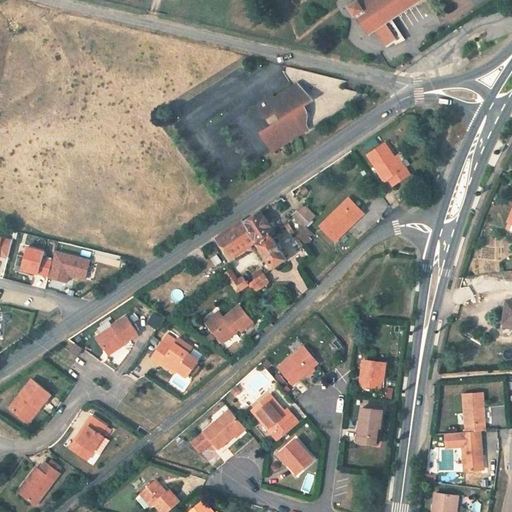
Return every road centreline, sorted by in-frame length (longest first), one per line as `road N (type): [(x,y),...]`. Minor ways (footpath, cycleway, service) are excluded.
road 1 (residential): [(55,511),(212,389),(363,246),(396,226),(436,231)]
road 2 (secondary): [(85,313),(418,93)]
road 3 (residential): [(418,93),(52,0)]
road 4 (secondary): [(436,231),(411,419)]
road 5 (secondary): [(411,419),(455,239)]
road 6 (residential): [(0,450),(41,442),(81,388),(98,381)]
road 7 (secondary): [(479,117),(436,231)]
